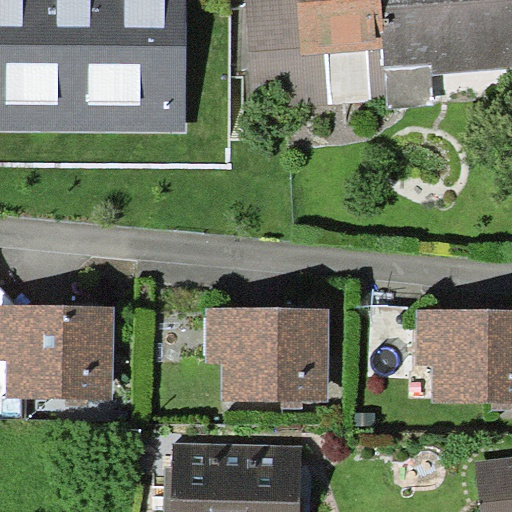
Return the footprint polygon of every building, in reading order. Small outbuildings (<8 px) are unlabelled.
[(178,0),(0,0),(0,118),(178,120),(178,0)] [(244,0),(253,111),(383,98),(381,68),(375,0),(244,0)] [(511,0),(375,0),(381,68),(511,57),(511,0)] [(98,397),(99,319),(19,318),(18,357),(13,357),(12,396),(98,397)] [(314,321),(237,321),(233,321),(233,360),(228,360),(228,398),(313,399),(314,321)] [(511,400),(511,323),(443,323),(443,362),(438,361),(438,400),(511,400)] [(295,511),(297,452),(169,448),(167,511),(295,511)] [(511,511),(511,468),(478,472),(482,511),(511,511)]
